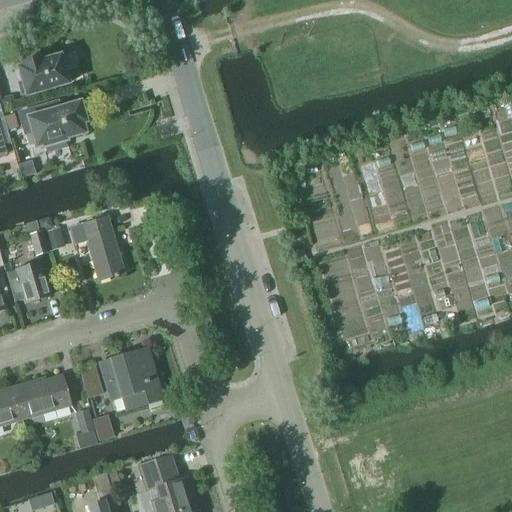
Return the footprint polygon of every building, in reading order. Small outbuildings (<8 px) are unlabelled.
[(20,68),(16,70),(20,85),(17,85),(20,96),(23,96),(24,98),(67,85),(59,57),(39,63),(38,59),(19,65),(20,68)] [(54,106),(56,105),(56,104),(18,115),(24,136),(31,134),(35,147),(41,146),(42,150),(65,143),(64,139),(81,134),(78,124),(82,123),(77,106),(56,112),(54,106)] [(111,231),(110,231),(106,219),(70,229),(75,246),(86,242),(98,282),(124,275),(111,231)] [(36,257),(47,253),(41,232),(30,236),(36,257)] [(14,303),(23,301),(24,304),(51,296),(41,264),(6,274),(14,303)] [(3,275),(0,275),(0,311),(7,310),(3,298),(9,296),(3,275)] [(133,354),(100,364),(101,369),(108,393),(116,391),(119,399),(124,397),(128,411),(162,401),(149,355),(134,360),(133,354)] [(22,420),(70,406),(62,378),(38,385),(37,382),(14,389),(22,420)] [(101,396),(95,378),(82,382),(87,400),(101,396)] [(0,426),(22,420),(14,389),(0,393),(0,426)] [(87,412),(76,415),(82,434),(75,436),(80,451),(97,445),(87,412)] [(196,511),(186,479),(177,481),(170,457),(139,467),(143,479),(133,482),(137,495),(147,492),(153,511),(196,511)] [(117,511),(106,475),(93,478),(100,504),(88,508),(89,511),(117,511)]
